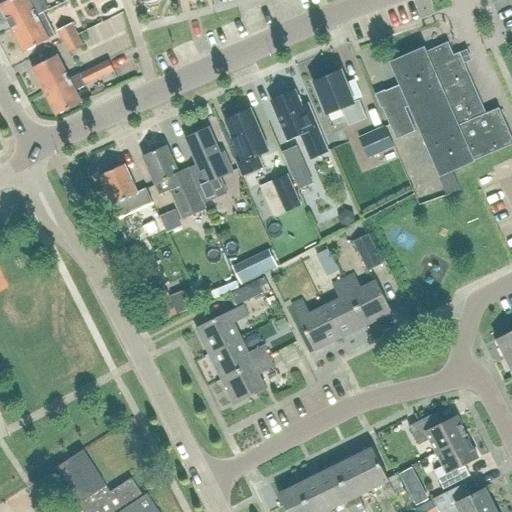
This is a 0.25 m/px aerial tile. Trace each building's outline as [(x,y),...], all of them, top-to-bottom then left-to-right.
[(6,0),(0,3),(12,27),(38,14),(43,11),(48,9),(43,0),(6,0)] [(38,14),(12,27),(24,51),(55,35),(43,11),(38,14)] [(57,30),(63,41),(78,33),(73,22),(57,30)] [(63,41),(63,42),(69,53),(84,45),(78,33),(63,41)] [(511,143),(511,135),(499,106),(487,112),(460,51),(454,54),(448,41),(426,51),(424,47),(391,62),(401,83),(376,95),(381,107),(382,107),(396,139),(414,131),(404,109),(411,106),(441,174),(511,143)] [(33,66),(45,90),(70,77),(58,54),(33,66)] [(114,69),(108,58),(70,78),(70,77),(45,90),(57,114),(82,101),(76,89),(87,84),(86,83),(114,69)] [(349,124),(367,117),(360,98),(355,100),(342,69),(314,81),(327,113),(342,107),(349,124)] [(91,92),(93,95),(106,90),(103,82),(95,86),(95,90),(91,92)] [(309,102),(303,105),(297,90),(296,89),(272,99),(284,129),(289,140),(295,137),(301,135),(311,158),(329,150),(321,132),(321,131),(310,105),(309,102)] [(270,150),(252,108),(226,119),(243,160),(238,162),(243,174),(263,166),(258,155),(270,150)] [(368,157),(394,145),(385,125),(359,136),(368,157)] [(186,136),(198,164),(203,174),(193,178),(204,202),(227,192),(220,176),(233,171),(225,151),(221,153),(210,126),(186,136)] [(193,178),(184,182),(167,145),(144,155),(156,183),(159,194),(175,188),(187,216),(206,207),(204,202),(193,178)] [(141,200),(138,192),(139,192),(126,163),(101,174),(114,203),(127,197),(130,204),(141,200)] [(459,189),(452,171),(437,177),(445,195),(459,189)] [(491,186),(508,183),(506,173),(489,177),(491,186)] [(288,174),(274,181),(286,210),(301,204),(288,174)] [(368,233),(365,234),(352,240),(366,270),(382,262),(368,233)] [(333,262),(327,250),(316,256),(322,268),(333,262)] [(241,285),(264,273),(254,255),(232,266),(241,285)] [(354,273),(343,278),(365,324),(391,311),(375,280),(361,287),(354,273)] [(340,297),(324,305),(340,337),(365,324),(343,278),(333,283),(340,297)] [(236,306),(263,292),(257,280),(230,294),(236,306)] [(177,313),(167,291),(154,297),(164,319),(177,313)] [(292,304),(315,350),(340,337),(324,305),(310,312),(303,298),(292,304)] [(197,326),(209,352),(241,337),(233,321),(248,314),(243,304),(197,326)] [(511,330),(497,338),(506,357),(511,354),(511,330)] [(305,334),(284,345),(291,359),(312,348),(305,334)] [(209,352),(222,378),(268,355),(262,345),(248,351),(241,337),(209,352)] [(273,365),(268,355),(222,378),(234,404),(266,388),(258,372),(273,365)] [(430,438),(437,452),(469,435),(458,414),(441,422),(435,412),(410,425),(419,444),(430,438)] [(468,476),(463,465),(480,456),(469,435),(437,452),(444,465),(435,469),(444,487),(468,476)] [(372,446),(353,456),(370,489),(381,483),(388,497),(396,493),(372,446)] [(157,511),(145,492),(141,495),(139,491),(130,477),(109,491),(81,449),(55,466),(81,507),(73,511),(157,511)] [(353,456),(334,465),(357,511),(360,511),(366,509),(359,495),(370,489),(353,456)] [(344,502),(348,511),(357,511),(334,465),(316,474),(333,508),(344,502)] [(316,474),(298,483),(312,511),(324,511),(333,508),(316,474)] [(312,511),(298,483),(279,493),(288,511),(312,511)] [(459,486),(420,505),(414,508),(416,511),(438,511),(441,511),(495,511),(497,511),(486,488),(465,498),(459,486)]
